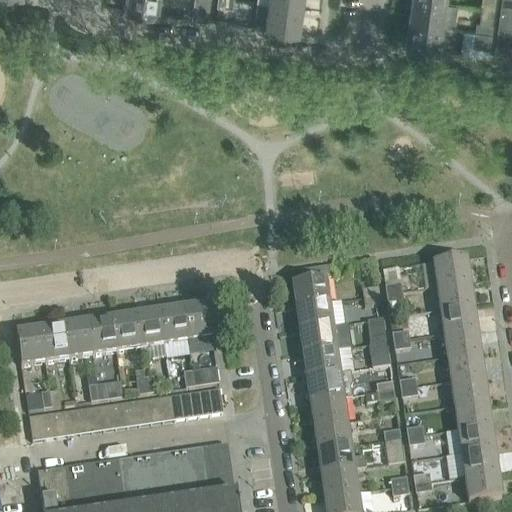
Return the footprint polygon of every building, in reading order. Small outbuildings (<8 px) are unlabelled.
[(157,13),(158,0),(124,0),(123,9),(157,13)] [(208,20),(210,0),(194,0),(192,18),(208,20)] [(302,8),(302,0),(268,0),(268,4),(302,8)] [(454,28),(458,5),(458,4),(446,2),(446,3),(422,0),(411,0),(408,22),(442,27),(454,28)] [(511,0),(502,0),(501,9),(511,10),(511,0)] [(298,32),(302,8),(268,4),(264,27),(298,32)] [(511,10),(501,9),(498,33),(511,35),(511,10)] [(408,22),(405,46),(438,50),(440,42),(452,44),(454,28),(442,27),(408,22)] [(491,33),(493,24),(477,22),(476,30),(491,33)] [(474,30),(472,46),(489,48),(491,33),(476,30),(474,30)] [(510,59),(511,44),(511,35),(498,33),(494,58),(510,59)] [(470,284),(466,261),(433,265),(436,289),(470,284)] [(329,305),(325,282),(330,281),(328,270),(301,274),(303,285),(292,287),(295,310),(329,305)] [(473,309),(470,284),(436,289),(440,314),(473,309)] [(385,289),(386,297),(402,295),(401,287),(385,289)] [(379,299),(378,290),(362,293),(364,301),(379,299)] [(403,304),(402,295),(386,297),(388,306),(403,304)] [(380,307),(379,299),(364,301),(365,309),(380,307)] [(329,305),(295,310),(299,335),(333,330),(329,305)] [(211,341),(206,307),(182,311),(187,344),(211,341)] [(477,333),(473,309),(440,314),(443,338),(477,333)] [(187,344),(182,311),(159,314),(164,348),(187,344)] [(164,348),(159,314),(135,318),(139,351),(164,348)] [(139,351),(135,318),(110,322),(115,355),(139,351)] [(115,355),(110,322),(86,325),(91,359),(115,355)] [(386,346),(383,322),(367,324),(371,349),(386,346)] [(91,359),(86,325),(62,329),(67,362),(91,359)] [(67,362),(62,329),(38,332),(43,366),(67,362)] [(336,354),(333,330),(299,335),(303,359),(336,354)] [(43,366),(38,332),(15,336),(20,369),(43,366)] [(481,357),(477,333),(443,338),(447,362),(481,357)] [(408,334),(392,337),(394,345),(409,343),(408,334)] [(410,351),(409,343),(394,345),(395,354),(410,351)] [(387,354),(386,346),(371,349),(372,357),(387,354)] [(340,377),(336,354),(303,359),(306,382),(340,377)] [(484,380),(481,357),(447,362),(450,385),(484,380)] [(218,386),(216,371),(192,375),(194,390),(218,386)] [(194,390),(192,375),(182,376),(185,391),(194,390)] [(351,376),(340,377),(306,382),(310,407),(343,402),(352,401),(350,391),(352,387),(351,376)] [(153,380),(144,382),(146,397),(155,396),(153,380)] [(488,405),(484,380),(450,385),(454,409),(488,405)] [(146,397),(144,382),(136,383),(138,398),(146,397)] [(415,382),(399,384),(401,393),(416,391),(415,382)] [(122,401),(120,385),(96,389),(99,404),(122,401)] [(393,394),(392,386),(376,388),(378,397),(393,394)] [(99,404),(96,389),(89,390),(91,405),(99,404)] [(417,399),(416,391),(401,393),(402,402),(417,399)] [(223,416),(219,393),(206,394),(210,418),(223,416)] [(58,394),(50,395),(52,411),(60,410),(58,394)] [(210,418),(206,394),(195,396),(199,420),(210,418)] [(394,403),(393,394),(378,397),(365,399),(367,406),(378,404),(379,405),(394,403)] [(52,411),(50,395),(41,397),(43,412),(52,411)] [(199,420),(195,396),(183,398),(187,422),(199,420)] [(187,422),(183,398),(171,400),(175,424),(187,422)] [(175,424),(171,400),(159,401),(163,425),(175,424)] [(163,425),(159,401),(147,403),(151,427),(163,425)] [(346,425),(343,402),(310,407),(313,430),(346,425)] [(151,427),(147,403),(135,405),(139,429),(151,427)] [(139,429),(135,405),(124,407),(128,431),(139,429)] [(491,428),(488,405),(454,409),(457,433),(491,428)] [(128,431),(124,407),(112,408),(116,432),(128,431)] [(116,432),(112,408),(100,410),(104,434),(116,432)] [(104,434),(100,410),(88,412),(92,436),(104,434)] [(92,436),(88,412),(77,414),(80,438),(92,436)] [(80,438),(77,414),(65,415),(69,439),(80,438)] [(69,439),(65,415),(53,417),(57,441),(69,439)] [(57,441),(53,417),(41,419),(45,443),(57,441)] [(45,443),(41,419),(28,421),(32,445),(45,443)] [(350,450),(346,425),(313,430),(317,454),(350,450)] [(495,452),(491,428),(457,433),(461,457),(495,452)] [(422,430),(406,432),(408,441),(423,439),(422,430)] [(400,442),(399,434),(383,436),(385,445),(400,442)] [(425,447),(423,439),(408,441),(409,450),(425,447)] [(404,466),(400,442),(385,445),(388,468),(404,466)] [(235,500),(227,448),(118,465),(65,473),(37,477),(41,511),(237,511),(235,500)] [(352,461),(350,450),(317,454),(320,478),(353,473),(366,471),(364,459),(352,461)] [(498,475),(495,452),(461,457),(464,480),(498,475)] [(357,497),(353,473),(320,478),(324,502),(357,497)] [(502,501),(498,475),(464,480),(468,506),(502,501)] [(429,478),(413,480),(415,488),(430,486),(429,478)] [(407,489),(406,481),(390,483),(392,492),(407,489)] [(432,495),(430,486),(415,488),(416,497),(432,495)] [(409,498),(407,489),(392,492),(393,500),(409,498)] [(359,511),(357,497),(324,502),(325,511),(359,511)]
